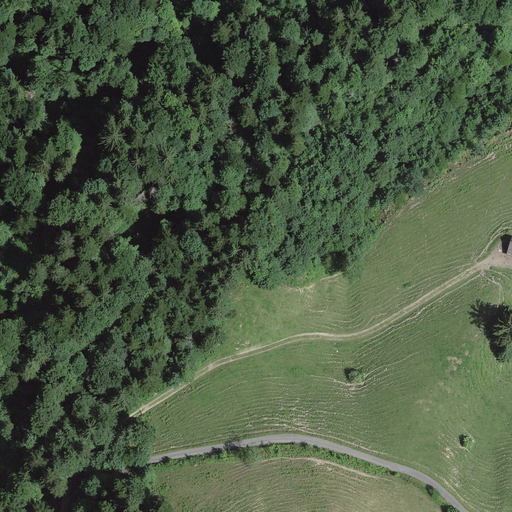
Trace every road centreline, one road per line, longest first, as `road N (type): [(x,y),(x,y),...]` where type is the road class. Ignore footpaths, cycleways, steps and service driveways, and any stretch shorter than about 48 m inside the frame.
road 1 (track): [(511,261),(482,263),(373,328),(247,348),(197,373),(121,423),(94,451),(76,472),(73,502)]
road 2 (unclassified): [(463,511),(428,481),(291,438),(122,469),(68,511)]
